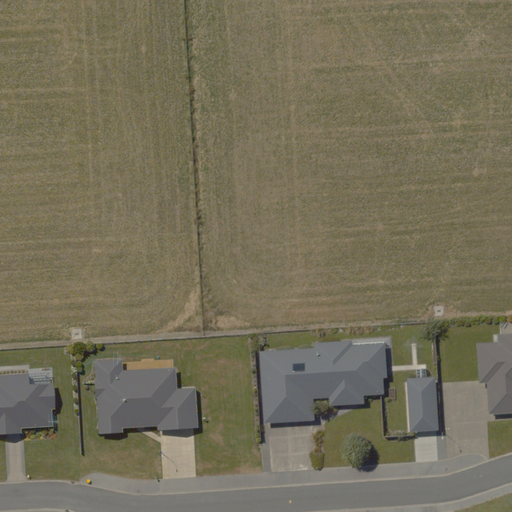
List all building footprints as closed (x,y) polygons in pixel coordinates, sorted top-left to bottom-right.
[(387,343),(263,345),(264,418),(312,417),(311,393),(328,393),(328,402),(363,402),(363,393),(387,393),(387,343)] [(119,355),(92,356),(95,428),(123,427),(122,423),(151,421),(152,427),(196,425),(194,382),(173,383),(172,364),(119,367),(119,355)] [(0,434),(6,434),(6,430),(21,429),(21,424),(48,422),(47,402),(54,402),(53,378),(27,379),(27,368),(0,369),(0,434)] [(442,424),(439,375),(404,377),(407,426),(442,424)] [(463,415),(462,381),(447,382),(448,416),(463,415)]
